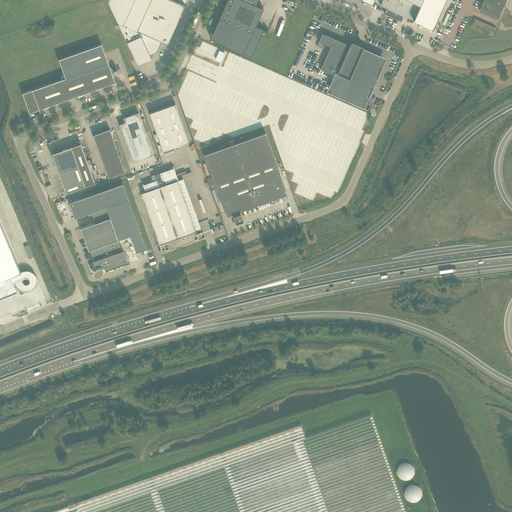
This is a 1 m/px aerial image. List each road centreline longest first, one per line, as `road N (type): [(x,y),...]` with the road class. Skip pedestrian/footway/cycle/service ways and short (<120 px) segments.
road 1 (track): [(0,467),(213,420),(285,385),(416,361),(511,405)]
road 2 (motorway): [(72,358),(265,317),(349,313),(437,335),(511,381)]
road 3 (motorway): [(72,358),(272,300),(511,261)]
road 4 (unclassified): [(84,295),(341,201),(413,46)]
road 5 (motorway): [(511,106),(459,143),(353,247),(190,310)]
road 6 (motorway): [(511,249),(329,277),(190,310)]
road 7 (unclassified): [(21,136),(168,78),(207,0)]
road 8 (motorway): [(190,310),(0,373)]
road 9 (unclassified): [(21,136),(84,295)]
